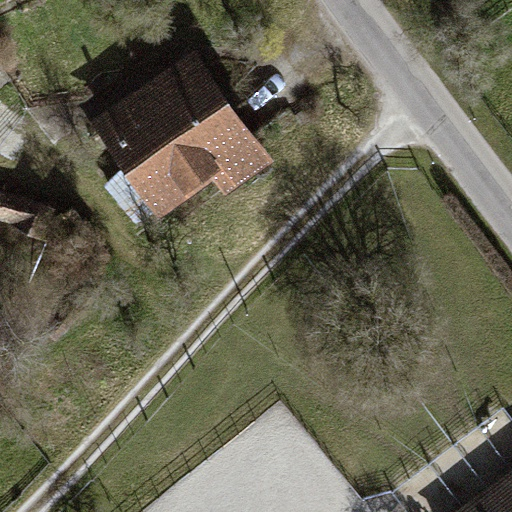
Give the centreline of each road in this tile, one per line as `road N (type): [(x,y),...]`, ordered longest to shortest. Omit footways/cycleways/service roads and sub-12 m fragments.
road 1 (track): [(423,99),(31,511)]
road 2 (unclassified): [(350,0),(511,217)]
